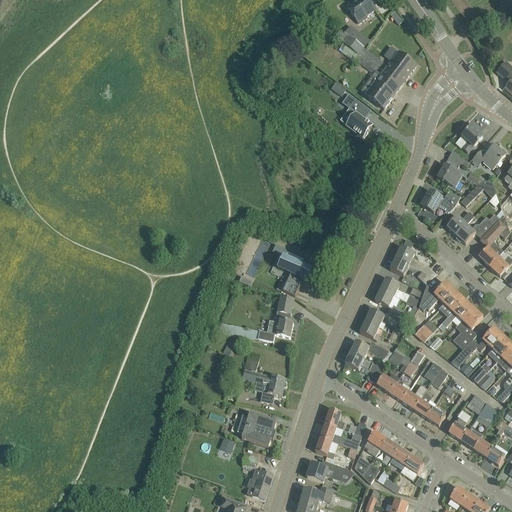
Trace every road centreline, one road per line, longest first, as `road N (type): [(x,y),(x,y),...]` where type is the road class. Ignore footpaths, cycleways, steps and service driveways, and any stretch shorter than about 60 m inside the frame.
road 1 (tertiary): [(319,375),(396,209)]
road 2 (residential): [(511,315),(396,209)]
road 3 (residential): [(445,456),(319,375)]
road 4 (tertiary): [(276,511),(319,375)]
